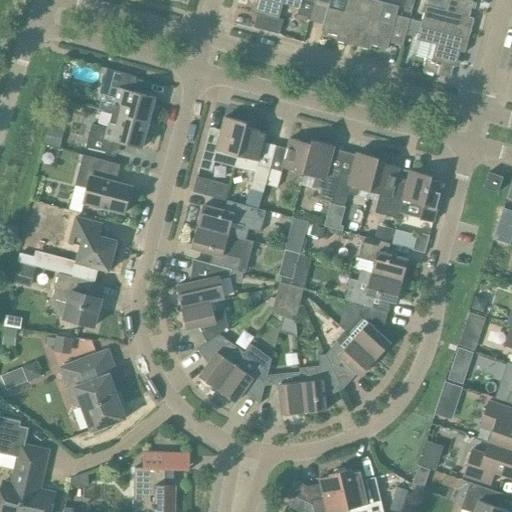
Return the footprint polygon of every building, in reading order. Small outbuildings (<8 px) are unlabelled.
[(256,0),(253,14),(257,15),(254,28),(279,35),(283,21),(278,19),(282,5),(300,9),(299,15),(311,18),(315,0),(256,0)] [(315,0),(311,18),(310,22),(323,25),(321,32),(337,37),(336,41),(353,46),(365,0),(315,0)] [(365,0),(353,46),(370,51),(372,46),(387,50),(389,43),(403,47),(406,36),(410,20),(396,16),(399,7),(374,0),(372,0),(365,0)] [(415,0),(406,0),(404,12),(412,14),(415,0)] [(427,0),(426,6),(422,23),(469,36),(474,19),(469,17),(473,2),(470,1),(470,0),(427,0)] [(417,41),(420,42),(416,56),(426,59),(423,72),(449,79),(453,67),(455,68),(460,52),(465,54),(469,36),(422,23),(410,20),(406,36),(417,39),(417,41)] [(112,114),(149,124),(156,98),(127,91),(131,76),(107,69),(100,94),(116,98),(112,114)] [(142,149),(149,124),(112,114),(108,129),(92,125),(85,150),(110,156),(114,142),(142,149)] [(208,136),(199,169),(212,172),(215,163),(234,168),(235,167),(247,123),(225,118),(220,139),(208,136)] [(247,123),(235,167),(255,172),(256,173),(258,165),(259,162),(262,152),(267,133),(255,130),(256,126),(247,123)] [(64,130),(48,126),(44,144),(60,148),(64,130)] [(304,174),(313,141),(303,138),(302,142),(290,139),(285,158),(283,168),(304,174)] [(318,200),(331,203),(340,171),(328,168),(334,147),(313,141),(304,174),(315,177),(312,187),(321,190),(318,200)] [(358,188),(370,191),(378,159),(357,153),(352,175),(340,171),(331,203),(344,207),(347,194),(356,196),(358,188)] [(108,163),(83,156),(75,187),(87,190),(84,204),(124,214),(132,187),(104,180),(108,163)] [(378,159),(370,191),(380,194),(375,213),(397,219),(402,200),(403,200),(410,171),(408,181),(396,178),(399,168),(388,165),(388,161),(378,159)] [(255,172),(251,189),(263,192),(265,185),(270,169),(258,165),(256,173),(255,172)] [(281,172),(270,169),(265,185),(277,188),(279,181),(281,172)] [(422,174),(410,171),(403,200),(423,206),(420,220),(433,224),(443,184),(431,181),(433,173),(423,171),(422,174)] [(503,178),(489,173),(484,188),(498,193),(503,178)] [(210,181),(197,177),(193,192),(206,196),(210,181)] [(203,206),(197,227),(228,235),(245,240),(248,229),(260,233),(266,212),(246,207),(227,201),(224,212),(203,206)] [(48,207),(36,203),(33,216),(40,218),(46,215),(48,207)] [(102,225),(75,218),(68,244),(80,247),(75,263),(109,272),(110,269),(113,270),(116,257),(113,256),(117,241),(99,237),(102,225)] [(294,218),(290,230),(305,234),(308,224),(309,222),(294,218)] [(308,224),(305,234),(323,238),(325,229),(308,224)] [(374,240),(389,244),(393,229),(378,225),(374,240)] [(197,227),(192,248),(213,254),(210,264),(232,270),(245,273),(254,243),(245,240),(228,235),(197,227)] [(417,233),(413,251),(424,254),(429,236),(417,233)] [(390,245),(389,244),(374,240),(362,237),(356,258),(374,263),(371,274),(402,282),(408,261),(387,255),(390,245)] [(285,250),(284,256),(288,264),(296,266),(300,254),(285,250)] [(231,276),(232,270),(210,264),(210,265),(195,261),(193,277),(197,278),(198,282),(176,287),(181,308),(211,302),(211,301),(225,298),(220,278),(231,276)] [(19,263),(14,283),(31,288),(36,268),(19,263)] [(71,277),(93,283),(97,269),(90,267),(75,263),(71,277)] [(351,279),(345,300),(362,305),(388,312),(387,313),(389,313),(390,307),(392,302),(397,303),(402,282),(371,274),(360,271),(358,281),(351,279)] [(71,277),(59,274),(52,300),(67,304),(63,319),(94,328),(101,300),(90,297),(93,283),(71,277)] [(294,277),(292,284),(304,287),(305,280),(294,277)] [(278,291),(289,294),(291,286),(280,283),(278,291)] [(291,286),(289,294),(301,297),(303,289),(291,286)] [(287,302),(289,294),(278,291),(276,299),(287,302)] [(299,305),(301,297),(289,294),(287,302),(299,305)] [(488,300),(476,296),(471,309),(484,313),(488,300)] [(285,309),(287,302),(276,299),(274,306),(285,309)] [(207,343),(201,347),(219,334),(229,327),(224,310),(214,312),(211,302),(181,308),(186,330),(206,326),(207,330),(201,332),(207,343)] [(299,305),(287,302),(285,309),(297,313),(299,305)] [(384,326),(388,312),(362,305),(359,316),(345,332),(376,360),(391,344),(374,329),(379,325),(384,326)] [(272,314),(284,317),(285,309),(274,306),(272,314)] [(297,313),(285,309),(284,317),(295,320),(297,313)] [(2,340),(15,342),(17,330),(4,327),(2,340)] [(338,342),(325,355),(340,388),(342,390),(342,391),(358,374),(361,377),(376,360),(345,332),(336,340),(338,342)] [(245,352),(219,334),(201,347),(197,350),(206,362),(208,359),(211,361),(199,378),(217,391),(245,352)] [(55,343),(54,348),(72,351),(72,347),(73,346),(74,339),(56,336),(55,343)] [(243,354),(245,352),(217,391),(235,403),(244,390),(249,394),(247,397),(259,406),(269,372),(243,354)] [(106,376),(97,354),(59,368),(68,391),(75,388),(91,432),(93,431),(95,435),(109,430),(108,426),(126,419),(109,374),(106,376)] [(340,388),(325,355),(319,356),(320,367),(299,369),(300,372),(304,414),(326,411),(323,389),(327,389),(329,393),(340,388)] [(42,376),(36,361),(22,367),(28,381),(42,376)] [(503,377),(496,399),(507,403),(511,404),(511,364),(508,363),(503,377)] [(453,367),(449,378),(464,383),(467,372),(453,367)] [(304,414),(300,372),(278,374),(282,416),(304,414)] [(477,424),(488,394),(469,387),(457,417),(477,424)] [(492,431),(488,442),(511,450),(511,423),(511,421),(511,409),(488,402),(480,427),(492,431)] [(0,495),(0,511),(50,511),(55,494),(35,490),(38,480),(41,481),(48,452),(24,446),(28,429),(19,427),(20,423),(0,418),(0,454),(18,458),(12,485),(3,483),(0,495)] [(511,450),(488,442),(485,454),(472,450),(464,476),(472,479),(491,485),(495,473),(511,478),(511,450)] [(166,455),(145,455),(144,469),(134,469),(133,509),(154,509),(154,511),(174,511),(175,486),(165,486),(166,455)] [(419,465),(416,474),(427,478),(430,469),(419,465)] [(351,470),(340,472),(349,509),(349,511),(383,511),(381,501),(380,497),(375,478),(365,480),(362,469),(351,472),(351,470)] [(314,511),(337,511),(349,509),(340,472),(329,475),(330,477),(319,480),(320,484),(308,487),(299,482),(292,495),(313,505),(314,511)] [(70,485),(88,486),(88,473),(71,479),(70,485)] [(396,486),(393,475),(381,478),(384,489),(396,486)] [(475,485),(470,483),(460,511),(507,511),(508,511),(499,508),(503,495),(484,488),(475,485)]
